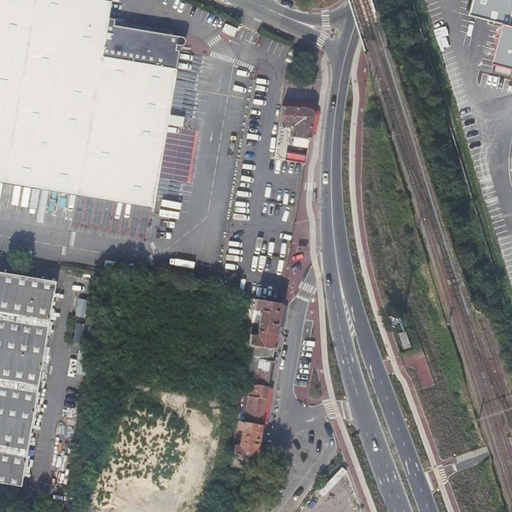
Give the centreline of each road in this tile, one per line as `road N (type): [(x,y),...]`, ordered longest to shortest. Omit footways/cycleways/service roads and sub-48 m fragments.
road 1 (primary): [(420,483),(356,306),(341,234),(338,135),(357,16)]
road 2 (primary): [(338,65),(327,254)]
road 3 (residential): [(327,254),(299,305),(281,426)]
road 4 (primary): [(327,254),(362,410)]
